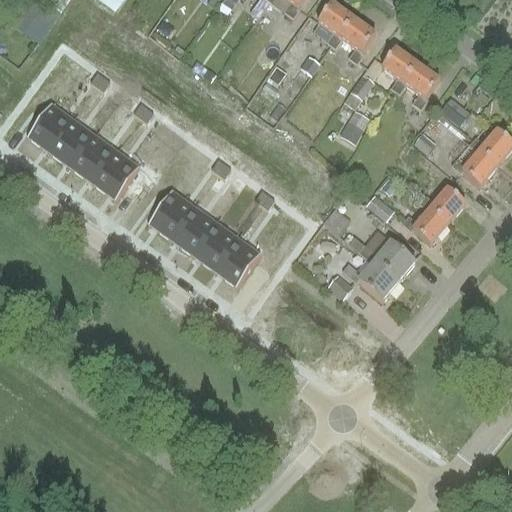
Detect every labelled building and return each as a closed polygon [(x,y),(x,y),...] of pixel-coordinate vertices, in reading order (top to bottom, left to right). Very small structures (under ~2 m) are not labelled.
[(35,0),(29,0),(10,28),(39,48),(60,17),(35,0)] [(216,0),(233,13),(242,0),(216,0)] [(268,0),(266,2),(275,8),(280,0),(268,0)] [(280,0),(275,8),(296,24),(303,14),(301,13),(310,0),(280,0)] [(343,43),(357,24),(334,8),(321,27),(337,39),(331,48),(338,53),(345,44),(343,43)] [(338,53),(350,62),(361,70),(367,60),(365,59),(379,40),(357,24),(343,43),(345,44),(338,53)] [(262,59),(275,66),(292,39),(280,32),(262,59)] [(399,54),(386,73),(402,84),(395,94),(403,99),(410,90),(408,89),(421,70),(399,54)] [(312,82),(320,69),(309,61),(300,74),(312,82)] [(408,89),(410,90),(423,100),(417,109),(425,115),(432,106),(430,104),(443,86),(421,70),(408,89)] [(283,88),(290,79),(280,71),(273,81),(283,88)] [(97,93),(104,83),(97,78),(90,88),(97,93)] [(349,120),(354,114),(362,105),(374,89),(363,81),(344,107),(339,113),(349,120)] [(104,83),(97,93),(103,98),(110,88),(104,83)] [(49,159),(74,125),(51,108),(27,142),(49,159)] [(140,124),(147,115),(141,110),(134,120),(140,124)] [(147,115),(140,124),(147,129),(154,119),(147,115)] [(356,118),(351,127),(349,126),(340,141),(355,149),(363,134),(368,125),(356,118)] [(71,174),(95,140),(74,125),(49,159),(71,174)] [(479,143),(472,151),(482,159),(483,157),(501,172),(511,159),(511,146),(501,137),(488,151),(479,143)] [(423,138),(414,149),(427,160),(436,149),(423,138)] [(93,190),(117,156),(95,140),(71,174),(93,190)] [(115,206),(140,172),(117,156),(93,190),(115,206)] [(461,164),(455,172),(465,180),(466,178),(484,193),(501,172),(483,157),(482,159),(471,172),(461,164)] [(218,180),(225,170),(218,165),(211,175),(218,180)] [(225,170),(218,180),(224,185),(231,175),(225,170)] [(430,201),(423,210),(433,218),(434,216),(452,230),(470,209),(452,195),(439,210),(430,201)] [(170,246),(195,212),(172,196),(148,230),(170,246)] [(261,211),(268,201),(262,197),(255,206),(261,211)] [(340,241),(364,211),(348,198),(324,228),(340,241)] [(268,201),(261,211),(268,216),(275,206),(268,201)] [(399,218),(379,201),(369,212),(389,229),(399,218)] [(192,262),(216,228),(195,212),(170,246),(192,262)] [(413,222),(406,230),(415,238),(417,237),(434,252),(452,230),(434,216),(433,218),(422,230),(413,222)] [(214,277),(238,243),(216,228),(192,262),(214,277)] [(236,293),(261,260),(238,243),(214,277),(236,293)] [(368,250),(363,257),(376,269),(378,266),(403,287),(419,267),(395,247),(382,262),(368,250)] [(352,270),(346,276),(361,288),(363,286),(387,306),(403,287),(378,266),(376,269),(366,281),(352,270)] [(348,304),(357,294),(342,281),(333,291),(348,304)]
